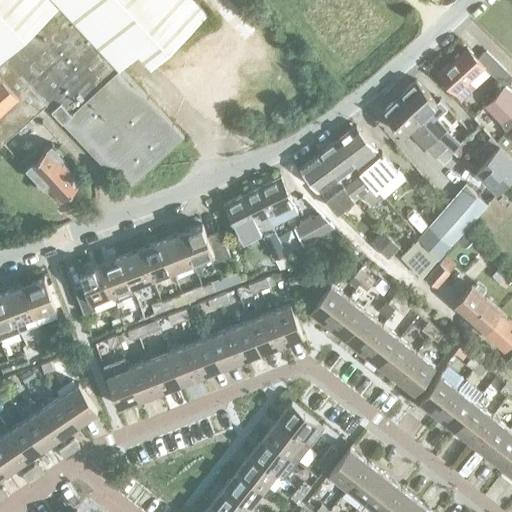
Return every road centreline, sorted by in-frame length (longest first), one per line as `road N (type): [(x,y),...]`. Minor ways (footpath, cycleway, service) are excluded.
road 1 (residential): [(0,256),(278,150),(387,73),(465,0)]
road 2 (residential): [(72,467),(121,436),(294,369),(315,375),(489,511)]
